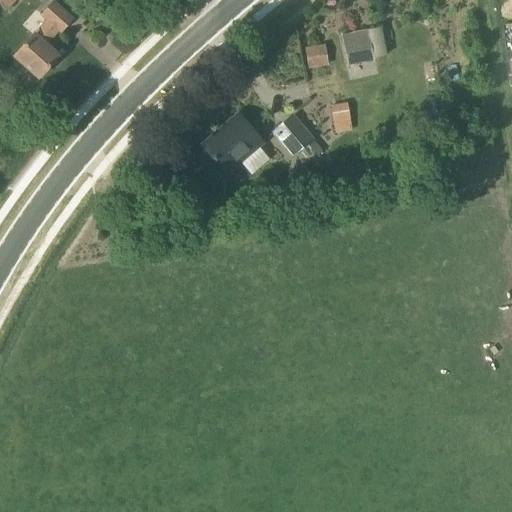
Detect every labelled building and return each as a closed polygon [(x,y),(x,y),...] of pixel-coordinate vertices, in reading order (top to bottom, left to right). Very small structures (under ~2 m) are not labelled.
[(0,0),(0,3),(7,10),(15,0),(0,0)] [(60,32),(72,19),(52,2),(39,15),(45,21),(34,32),(13,56),(38,78),(57,57),(45,45),(58,30),(60,32)] [(349,65),(372,60),(366,31),(343,36),(349,65)] [(323,45),(304,49),(307,69),(326,66),(323,45)] [(347,103),(330,106),(335,134),(352,131),(347,103)] [(226,174),(239,163),(257,147),(262,143),(238,115),(202,146),(226,174)] [(293,155),(312,139),(293,116),(273,132),(293,155)] [(260,149),(242,163),(250,174),(269,160),(260,149)]
